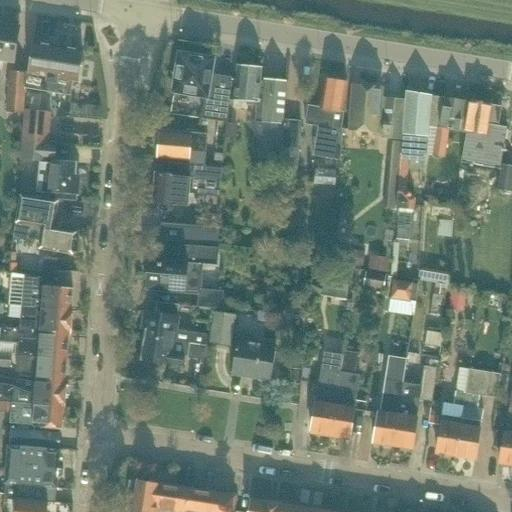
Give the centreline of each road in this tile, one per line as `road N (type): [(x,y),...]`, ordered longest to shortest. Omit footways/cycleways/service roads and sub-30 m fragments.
road 1 (residential): [(101,437),(135,13)]
road 2 (residential): [(511,501),(101,437)]
road 3 (unclassified): [(511,74),(135,13)]
